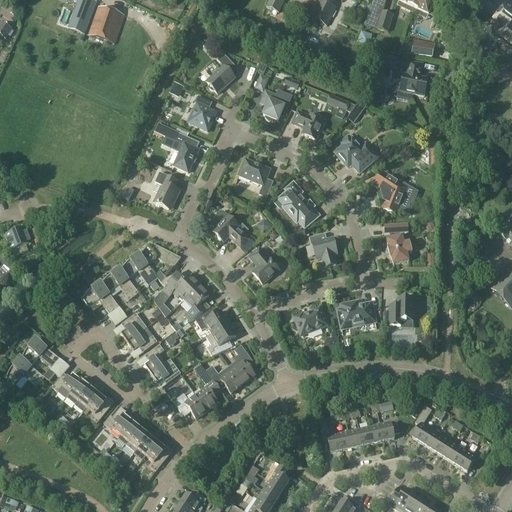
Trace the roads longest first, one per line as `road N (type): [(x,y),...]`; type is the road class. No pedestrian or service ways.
road 1 (residential): [(174,238),(237,128),(299,160),(334,206),(348,251),(345,269),(248,313)]
road 2 (residential): [(511,404),(422,369),(288,385)]
road 3 (residential): [(451,226),(456,0)]
road 4 (residential): [(306,511),(334,476),(391,462),(411,462),(493,511)]
road 5 (residential): [(132,394),(127,367),(92,331),(75,336),(77,358),(113,387)]
